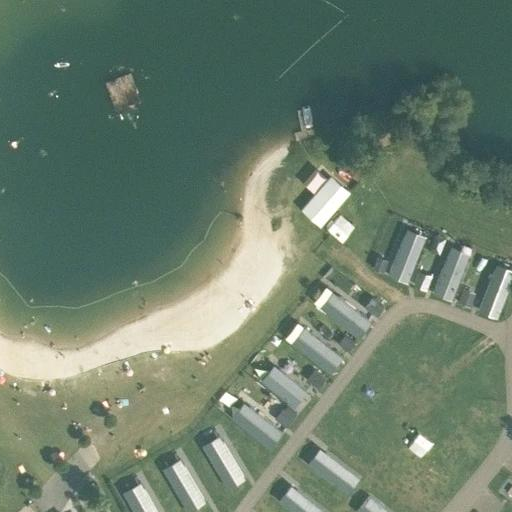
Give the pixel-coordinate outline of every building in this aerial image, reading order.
[(330,176),(301,207),(320,225),(349,193),(330,176)] [(340,211),(327,228),(342,239),(355,222),(340,211)] [(403,235),(389,275),(408,282),(423,241),(403,235)] [(447,250),(433,291),(452,298),(467,257),(447,250)] [(511,274),(493,268),(478,309),(498,316),(511,275),(511,274)] [(469,302),(474,288),(462,283),(456,297),(469,302)] [(323,309),(358,335),(370,318),(336,292),(323,309)] [(295,345),(330,371),(342,354),(308,328),(295,345)] [(260,380),(295,406),(307,390),(273,363),(260,380)] [(473,391),(469,419),(491,422),(494,394),(473,391)] [(237,421),(272,447),(284,430),(250,404),(237,421)] [(206,448),(228,485),(246,475),(224,437),(206,448)] [(308,463),(342,489),(355,472),(320,446),(308,463)] [(166,470),(188,508),(206,497),(184,460),(166,470)] [(413,471),(399,488),(416,501),(429,485),(413,471)] [(276,497),(295,511),(319,511),(323,507),(288,481),(276,497)] [(126,494),(136,511),(160,511),(144,484),(126,494)] [(357,510),(358,511),(393,511),(369,494),(357,510)]
